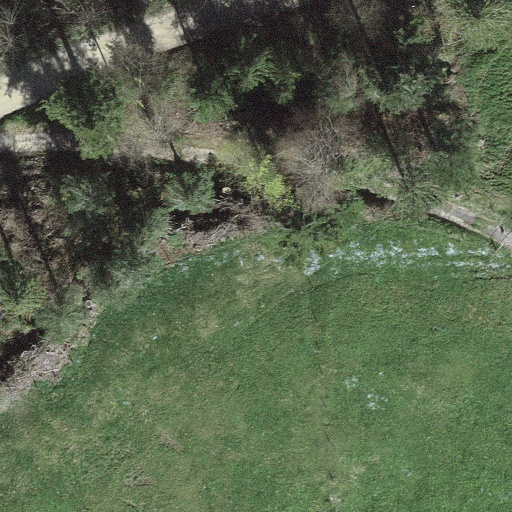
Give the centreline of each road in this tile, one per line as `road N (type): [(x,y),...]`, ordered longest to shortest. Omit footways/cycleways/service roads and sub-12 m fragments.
road 1 (track): [(0,136),(85,136),(272,164),(511,242)]
road 2 (unclassified): [(0,95),(66,60),(233,0)]
